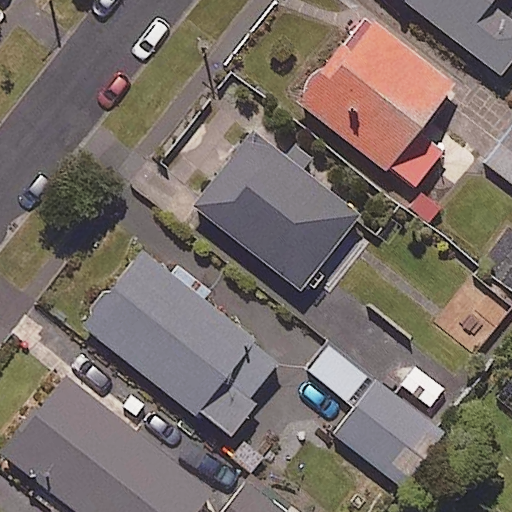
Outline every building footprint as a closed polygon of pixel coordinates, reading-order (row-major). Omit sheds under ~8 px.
[(486,0),(398,0),(495,77),(511,56),(511,25),(484,3),(486,0)] [(450,85),(365,16),(296,100),(410,193),(444,152),(414,128),(450,85)] [(511,119),(482,159),(511,182),(511,119)] [(187,199),(296,284),(311,295),(328,273),(313,261),(355,208),(247,123),(187,199)] [(276,352),(199,293),(205,285),(170,259),(161,270),(132,248),(76,321),(224,433),(252,396),(246,391),(276,352)] [(508,306),(472,277),(436,322),(472,351),(508,306)] [(439,426),(331,344),(311,371),(351,401),(330,430),(398,481),(439,426)] [(433,406),(448,385),(413,360),(398,381),(433,406)] [(290,511),(247,477),(264,457),(241,439),(224,459),(158,406),(138,432),(59,368),(0,441),(0,447),(80,511),(290,511)] [(378,511),(388,498),(364,482),(342,511),(378,511)]
